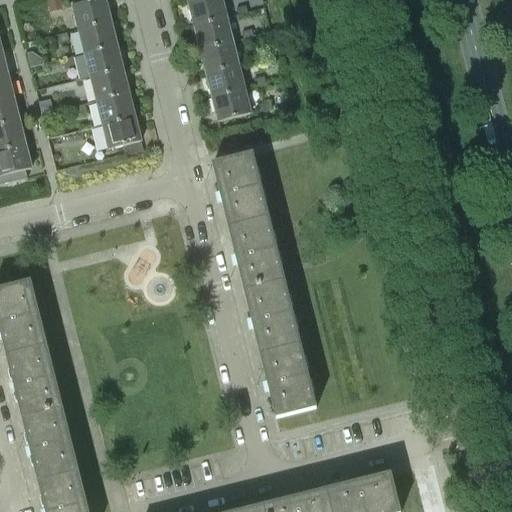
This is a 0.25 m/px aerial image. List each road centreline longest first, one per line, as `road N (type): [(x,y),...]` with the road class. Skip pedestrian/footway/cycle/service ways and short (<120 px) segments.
road 1 (residential): [(264,482),(189,181)]
road 2 (secondary): [(511,199),(462,0)]
road 3 (residential): [(0,228),(189,181)]
road 4 (residential): [(189,181),(143,0)]
road 5 (residential): [(264,482),(427,443)]
road 6 (residential): [(142,511),(264,482)]
